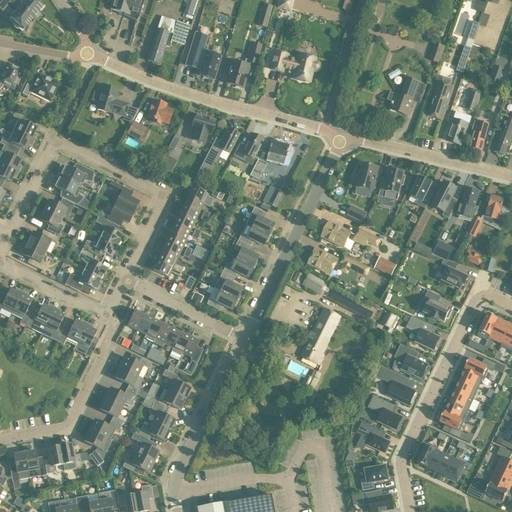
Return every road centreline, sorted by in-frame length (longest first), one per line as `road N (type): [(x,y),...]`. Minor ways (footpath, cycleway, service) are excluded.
road 1 (residential): [(123,279),(164,196),(53,143),(0,248)]
road 2 (unclassified): [(338,142),(323,130),(179,94),(85,57)]
road 3 (residential): [(410,511),(400,461),(475,299),(490,295),(511,305)]
road 4 (residential): [(243,338),(338,142)]
road 5 (residential): [(0,439),(70,426),(112,341),(107,312)]
road 6 (residential): [(177,511),(177,475),(243,338)]
road 7 (unclassified): [(511,178),(359,139),(338,142)]
road 8 (track): [(323,130),(360,0)]
road 9 (residential): [(243,338),(123,279)]
